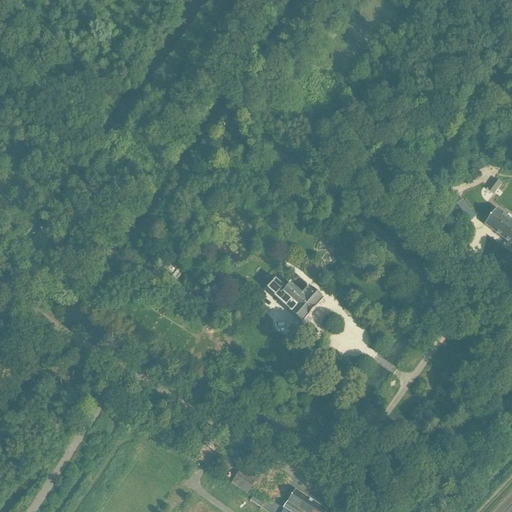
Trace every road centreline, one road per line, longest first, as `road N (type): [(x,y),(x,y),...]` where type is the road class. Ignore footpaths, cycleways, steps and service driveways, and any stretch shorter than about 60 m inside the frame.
road 1 (residential): [(478,289),(328,481),(307,480),(123,371)]
road 2 (track): [(511,65),(409,204),(410,215),(477,268),(478,289)]
road 3 (residential): [(31,511),(123,371)]
road 4 (residential): [(123,371),(0,286)]
